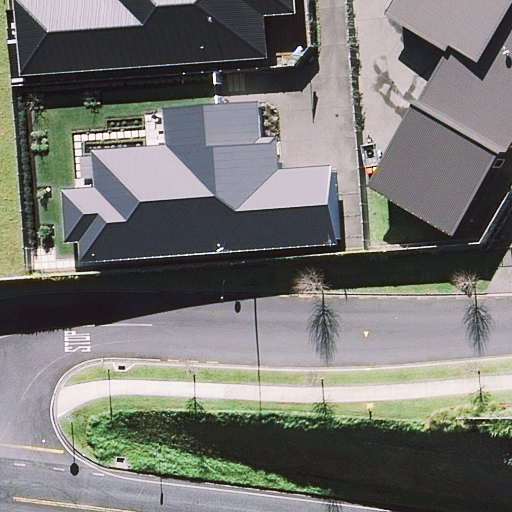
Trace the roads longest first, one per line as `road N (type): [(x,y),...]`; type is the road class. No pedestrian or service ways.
road 1 (residential): [(120,320),(386,332),(511,326)]
road 2 (residential): [(120,320),(44,343),(27,362),(13,401),(10,496)]
road 3 (unclassified): [(133,511),(10,496)]
road 4 (residential): [(0,319),(49,313),(120,320)]
